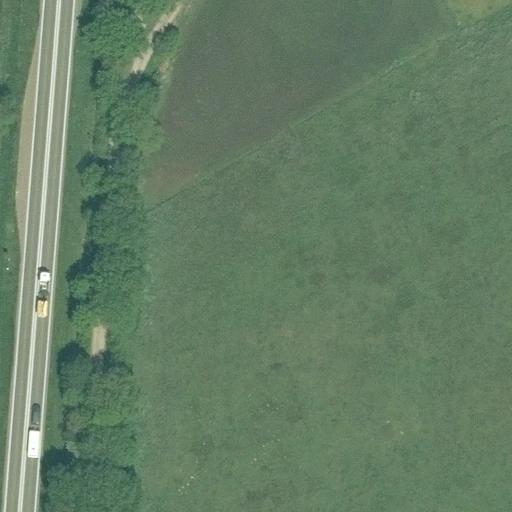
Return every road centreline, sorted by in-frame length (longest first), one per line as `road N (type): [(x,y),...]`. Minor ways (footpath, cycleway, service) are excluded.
road 1 (trunk): [(18,511),(59,0)]
road 2 (track): [(141,60),(111,162),(81,511)]
